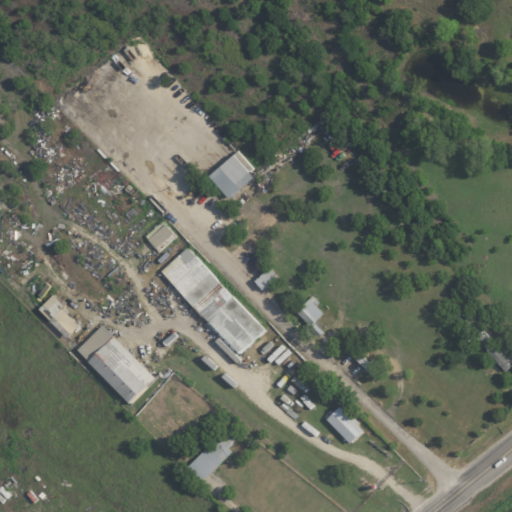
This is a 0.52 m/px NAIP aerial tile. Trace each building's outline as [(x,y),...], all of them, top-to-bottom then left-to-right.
[(233,197),(261,171),(241,150),(213,177),(233,197)] [(148,236),(160,249),(178,233),(166,220),(148,236)] [(269,331),(191,246),(165,270),(243,355),(269,331)] [(259,280),(266,289),(281,278),(274,268),(259,280)] [(42,308),(69,337),(83,324),(56,295),(42,308)] [(299,311),(313,326),(327,313),(313,298),(299,311)] [(80,350),(135,404),(161,378),(107,324),(80,350)] [(511,366),(511,357),(486,330),(477,338),(508,370),(511,366)] [(349,350),(371,373),(377,368),(355,345),(349,350)] [(368,429),(343,405),(329,420),(354,443),(368,429)] [(188,468),(203,483),(236,451),(231,446),(239,438),(232,431),(221,443),(218,440),(188,468)]
